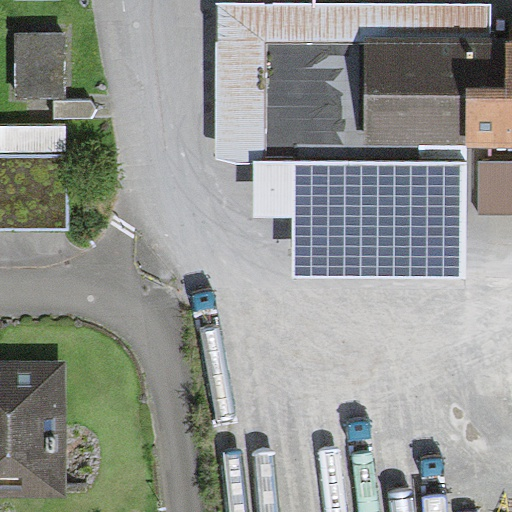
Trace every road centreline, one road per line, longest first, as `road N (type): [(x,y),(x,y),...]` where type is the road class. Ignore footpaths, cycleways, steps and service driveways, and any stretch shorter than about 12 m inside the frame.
road 1 (residential): [(148,330),(181,454),(187,511)]
road 2 (residential): [(148,330),(93,289),(0,289)]
